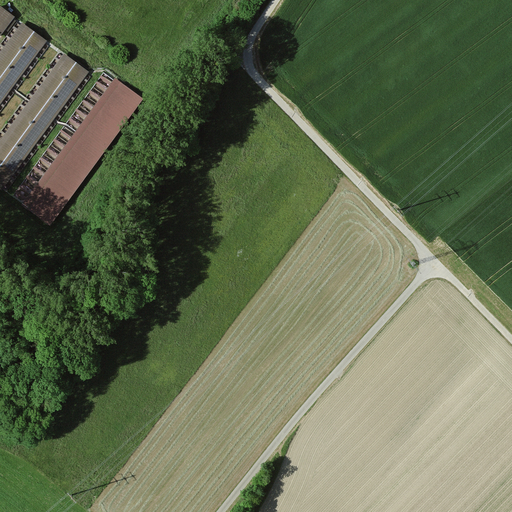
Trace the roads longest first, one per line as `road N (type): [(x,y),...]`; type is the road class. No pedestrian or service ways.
road 1 (track): [(277,0),(230,70),(439,255)]
road 2 (track): [(216,511),(439,255)]
